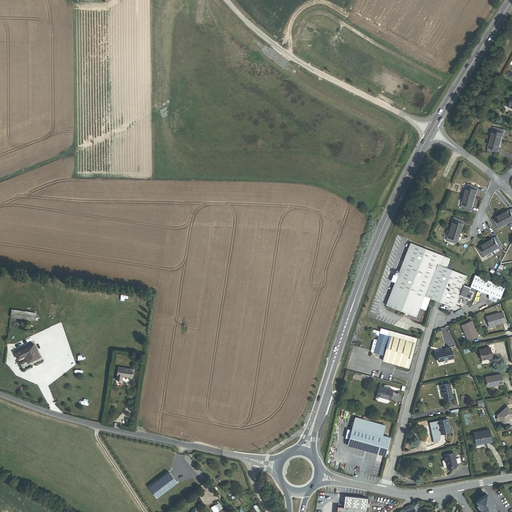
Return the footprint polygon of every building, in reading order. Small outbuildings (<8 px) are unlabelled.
[(491,139),(501,142),(504,130),(494,127),(491,139)] [(487,151),(498,154),(501,142),(491,139),(487,151)] [(464,196),(475,199),(478,187),(467,184),(464,196)] [(461,207),(471,211),(475,199),(464,196),(461,207)] [(508,224),(511,221),(511,208),(503,214),(508,224)] [(498,229),(508,224),(503,214),(493,219),(498,229)] [(450,229),(460,232),(464,221),(453,218),(450,229)] [(446,241),(457,244),(460,232),(450,229),(446,241)] [(493,252),(502,246),(497,237),(487,242),(493,252)] [(483,258),(493,252),(487,242),(477,248),(483,258)] [(450,269),(451,265),(447,264),(449,259),(410,243),(386,305),(404,313),(412,316),(411,318),(412,318),(412,319),(418,321),(423,309),(425,310),(430,299),(454,308),(459,295),(469,299),(472,292),(468,290),(470,287),(463,285),(466,275),(450,269)] [(504,286),(475,275),(470,286),(488,294),(497,297),(499,298),(504,286)] [(12,318),(36,322),(37,315),(13,311),(12,318)] [(502,322),(506,321),(503,313),(499,314),(499,313),(486,317),(489,327),(495,325),(502,323),(502,322)] [(470,340),(478,336),(471,321),(461,325),(465,333),(466,332),(470,340)] [(408,368),(414,346),(416,347),(416,344),(415,343),(417,337),(381,327),(379,332),(373,330),(372,335),(379,337),(377,341),(374,340),(372,345),(373,346),(371,351),(372,352),(374,353),(384,356),(382,361),(408,368)] [(27,361),(38,356),(32,343),(15,351),(18,359),(24,356),(27,361)] [(439,362),(453,359),(450,348),(445,349),(445,350),(437,352),(439,362)] [(481,360),(492,358),(490,348),(479,350),(481,360)] [(131,378),(133,369),(118,367),(116,379),(117,379),(117,380),(118,381),(119,381),(121,380),(122,376),(124,377),(127,377),(128,377),(130,378),(131,378)] [(495,386),(503,384),(501,375),(486,377),(487,386),(495,384),(495,386)] [(444,399),(453,397),(449,384),(441,386),(444,399)] [(377,396),(390,400),(392,390),(387,389),(384,388),(380,387),(377,396)] [(501,420),(504,424),(511,416),(511,412),(507,407),(497,416),(498,417),(496,419),(498,422),(501,420)] [(392,439),(383,436),(385,426),(369,422),(361,420),(355,418),(347,445),(387,456),(392,439)] [(440,435),(451,433),(448,420),(437,422),(440,435)] [(476,445),(491,442),(489,430),(474,433),(476,445)] [(447,468),(457,466),(454,454),(444,456),(445,462),(446,461),(447,468)] [(176,485),(167,473),(148,487),(157,499),(176,485)] [(234,494),(232,490),(231,490),(229,487),(225,489),(228,496),(234,494)] [(499,511),(498,511),(497,511),(492,504),(493,503),(487,494),(476,502),(482,511),(481,511),(499,511)] [(365,511),(366,511),(367,499),(345,497),(344,508),(338,507),(337,511),(365,511)]
